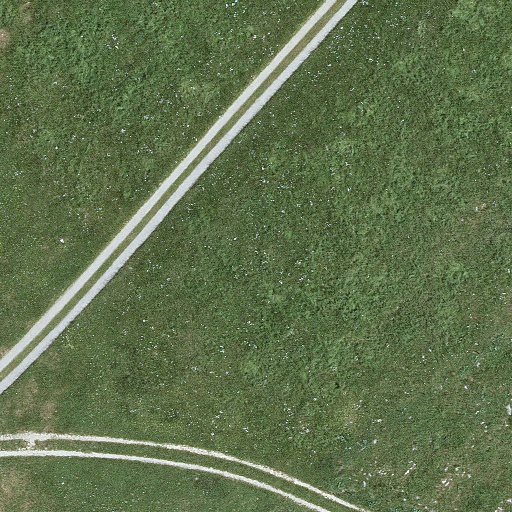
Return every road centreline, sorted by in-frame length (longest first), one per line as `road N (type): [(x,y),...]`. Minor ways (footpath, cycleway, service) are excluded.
road 1 (track): [(0,367),(333,0)]
road 2 (track): [(0,437),(129,439),(226,456),(372,511)]
